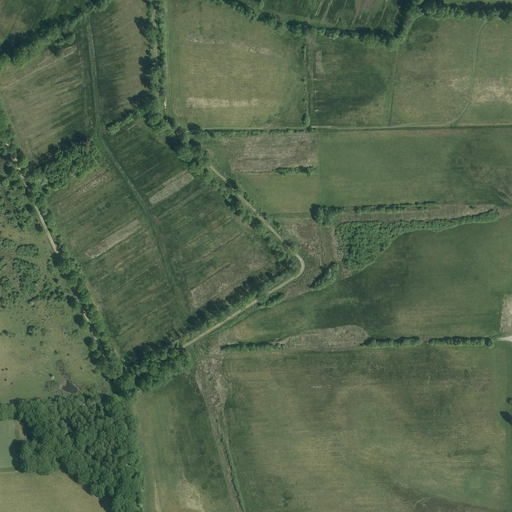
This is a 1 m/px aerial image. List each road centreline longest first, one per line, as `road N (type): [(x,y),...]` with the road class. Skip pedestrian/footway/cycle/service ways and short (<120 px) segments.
road 1 (track): [(0,128),(120,392),(136,511)]
road 2 (track): [(120,392),(302,270),(299,256),(179,134)]
road 3 (track): [(121,402),(0,407)]
